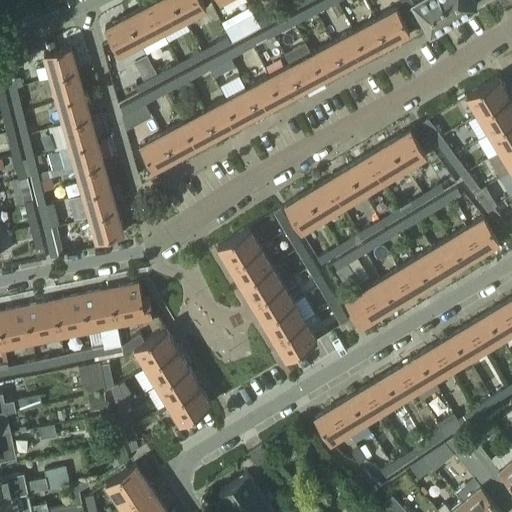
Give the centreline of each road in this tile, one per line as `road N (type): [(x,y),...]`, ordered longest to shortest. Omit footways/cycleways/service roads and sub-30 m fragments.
road 1 (residential): [(0,281),(157,247),(263,173),(511,32)]
road 2 (residential): [(511,263),(180,468),(208,511)]
